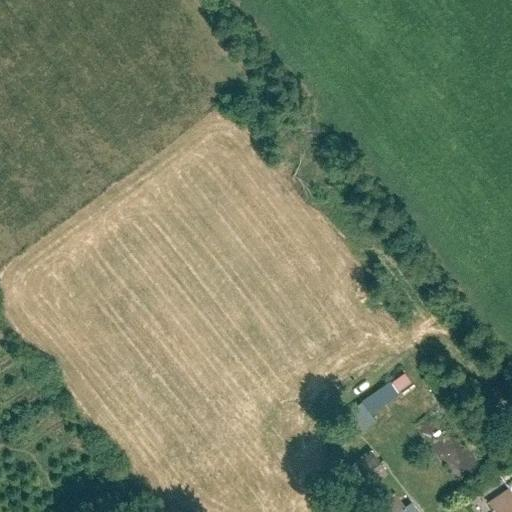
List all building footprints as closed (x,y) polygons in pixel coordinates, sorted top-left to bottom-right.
[(402,371),(389,381),(395,389),(408,380),(402,371)] [(360,401),(367,411),(394,391),(387,381),(360,401)] [(367,411),(360,401),(328,424),(342,443),(374,420),(367,411)] [(370,451),(355,462),(366,477),(381,466),(370,451)] [(497,511),(511,502),(511,501),(503,488),(482,502),(489,511),(497,511)] [(376,505),(380,511),(393,511),(402,506),(392,493),(376,505)] [(393,511),(417,511),(410,500),(402,506),(393,511)]
